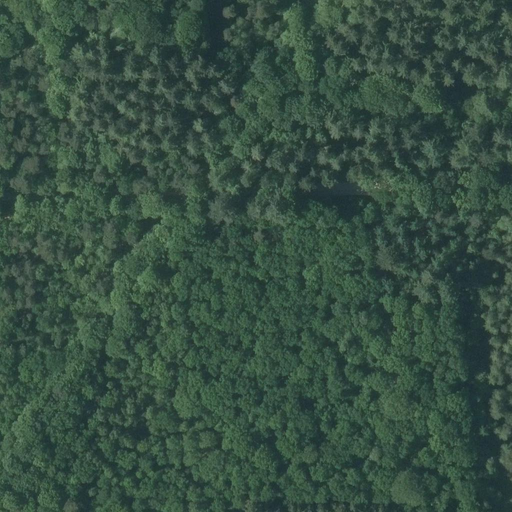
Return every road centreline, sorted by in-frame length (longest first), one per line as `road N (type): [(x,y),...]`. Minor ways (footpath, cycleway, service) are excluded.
road 1 (track): [(201,190),(511,177)]
road 2 (track): [(166,245),(0,497)]
road 3 (track): [(191,511),(166,245)]
road 4 (track): [(322,0),(201,190)]
road 5 (track): [(0,197),(201,190)]
